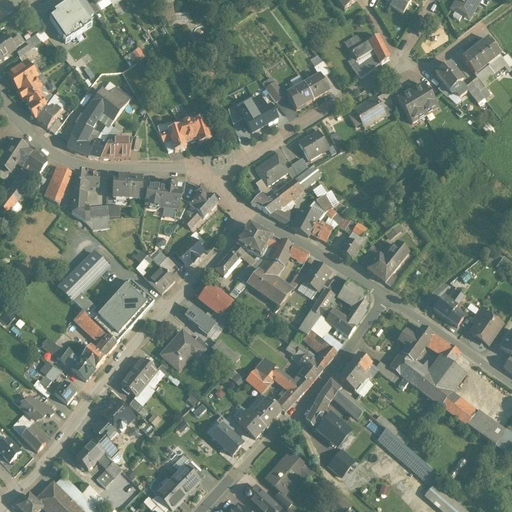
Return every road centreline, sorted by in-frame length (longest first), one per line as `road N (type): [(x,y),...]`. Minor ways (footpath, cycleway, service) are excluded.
road 1 (residential): [(246,213),(14,489)]
road 2 (residential): [(389,299),(315,394),(200,511)]
road 3 (residential): [(0,97),(39,143),(71,162),(187,168),(213,178)]
road 4 (residential): [(213,178),(401,62)]
road 5 (residential): [(246,213),(389,299)]
road 6 (residential): [(389,299),(511,379)]
